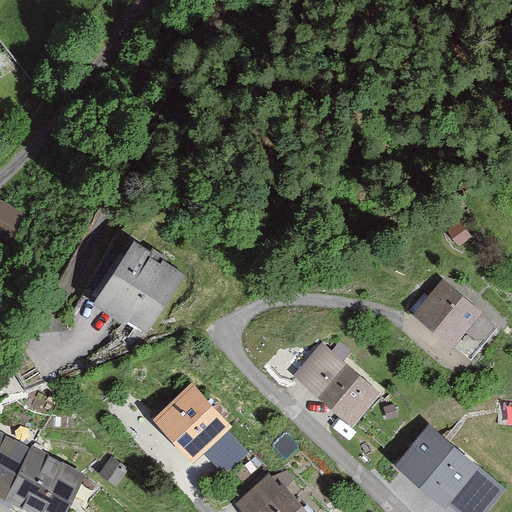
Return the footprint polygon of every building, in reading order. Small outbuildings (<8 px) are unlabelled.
[(0,196),(0,239),(15,245),(29,207),(0,196)] [(135,243),(96,301),(146,334),(185,276),(135,243)] [(467,358),(494,326),(445,283),(417,315),(467,358)] [(298,377),(352,425),(378,396),(324,348),(298,377)] [(165,423),(206,463),(244,425),(203,384),(165,423)] [(0,487),(20,498),(50,442),(0,415),(0,487)] [(403,466),(459,511),(484,511),(502,491),(430,433),(403,466)] [(20,498),(45,511),(78,511),(101,470),(50,442),(20,498)] [(243,500),(253,511),(318,511),(277,468),(243,500)]
